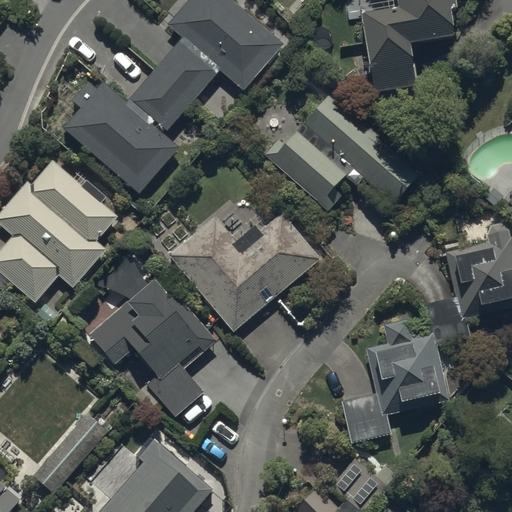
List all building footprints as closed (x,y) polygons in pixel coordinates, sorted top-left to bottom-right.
[(193,0),(168,30),(184,43),(222,75),(244,95),(284,49),(227,0),(193,0)] [(398,0),(401,17),(363,23),(367,45),(375,97),(418,90),(412,52),(457,45),(453,19),(459,18),(456,0),(398,0)] [(180,46),(218,79),(222,75),(184,43),(180,46)] [(194,107),(218,79),(180,46),(156,74),(194,107)] [(194,107),(156,74),(131,104),(169,136),(194,107)] [(128,107),(104,87),(98,94),(89,86),(73,104),(82,112),(64,133),(140,198),(180,152),(166,140),(128,107)] [(420,173),(328,93),(302,123),(310,129),(291,150),(278,138),(263,155),(328,211),(342,195),(333,188),(353,165),(395,202),(420,173)] [(166,140),(169,136),(131,104),(128,107),(166,140)] [(28,186),(0,218),(0,227),(14,240),(0,256),(0,275),(37,307),(60,280),(74,292),(107,254),(98,246),(119,220),(103,206),(107,201),(87,185),(83,190),(53,164),(32,189),(28,186)] [(216,220),(170,260),(222,321),(235,337),(277,301),(322,264),(283,218),(262,236),(257,230),(238,246),(216,220)] [(511,306),(511,236),(509,237),(508,228),(500,224),(490,225),(486,234),(488,243),(447,252),(456,296),(424,303),(431,334),(410,339),(405,319),(384,324),(388,342),(366,347),(376,392),(339,400),(349,442),(391,432),(387,415),(450,401),(437,343),(471,335),(467,317),(511,306)] [(148,290),(91,339),(117,370),(135,354),(158,381),(148,390),(163,407),(176,423),(206,398),(185,374),(218,346),(207,333),(176,297),(170,303),(157,288),(151,293),(148,290)] [(34,480),(55,498),(109,435),(88,417),(34,480)] [(145,467),(106,511),(199,511),(214,495),(155,444),(139,462),(145,467)] [(360,511),(345,497),(335,507),(316,487),(290,511),(360,511)] [(0,511),(22,511),(24,511),(0,490),(0,511)]
